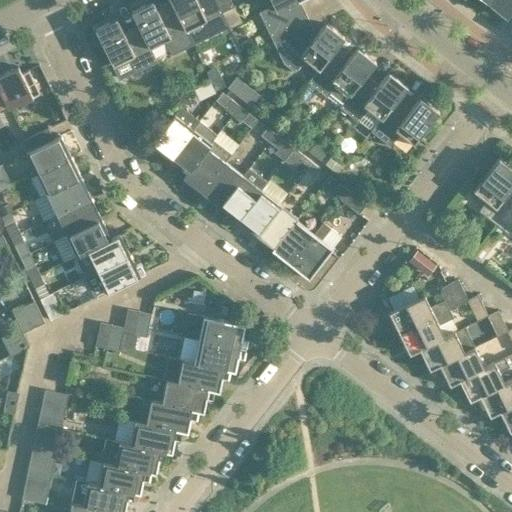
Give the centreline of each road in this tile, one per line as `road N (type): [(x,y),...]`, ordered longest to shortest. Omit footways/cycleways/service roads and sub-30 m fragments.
road 1 (residential): [(303,332),(138,198),(39,5)]
road 2 (residential): [(303,332),(504,85)]
road 3 (residential): [(511,494),(303,332)]
road 4 (residential): [(164,511),(303,332)]
road 5 (tertiary): [(504,85),(402,0)]
